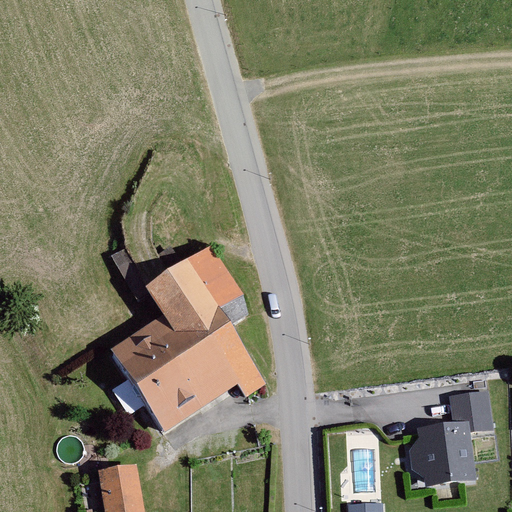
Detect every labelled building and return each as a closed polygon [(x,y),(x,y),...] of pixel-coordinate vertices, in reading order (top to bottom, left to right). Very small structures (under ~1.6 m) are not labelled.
[(153,320),(109,350),(167,436),(237,389),(248,406),(270,392),(230,331),(257,313),(213,249),(139,299),(153,320)] [(444,417),(396,423),(403,480),(470,472),(465,427),(486,424),(481,381),(440,385),(444,417)] [(150,511),(143,466),(103,472),(108,511),(150,511)] [(105,506),(99,479),(88,482),(93,508),(105,506)] [(349,502),(349,511),(385,511),(385,501),(349,502)]
